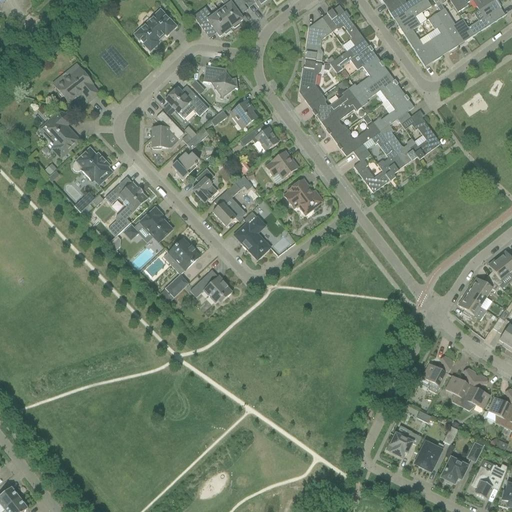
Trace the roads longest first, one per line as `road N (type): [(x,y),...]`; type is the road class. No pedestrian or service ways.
road 1 (residential): [(353,209),(255,279),(119,140),(120,117),(190,51),(257,57)]
road 2 (residential): [(458,511),(365,464),(363,451),(437,315)]
road 3 (residential): [(511,33),(444,82),(423,85),(360,0)]
road 4 (residential): [(257,57),(266,89),(353,209)]
road 5 (residential): [(353,209),(437,315)]
